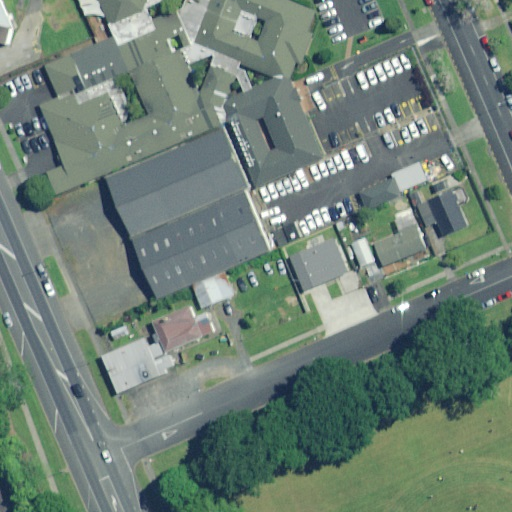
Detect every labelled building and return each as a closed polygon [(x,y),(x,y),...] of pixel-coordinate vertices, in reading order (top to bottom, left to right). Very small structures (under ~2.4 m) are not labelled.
[(53,197),(222,125),(249,188),(319,157),(284,75),(295,70),(312,13),(281,0),(95,0),(114,37),(43,67),(56,99),(38,107),(64,166),(43,175),(53,197)] [(267,251),(213,130),(96,182),(149,302),(267,251)] [(420,162),(394,173),(402,192),(429,181),(420,162)] [(445,188),(413,202),(430,241),(463,227),(445,188)] [(354,284),(328,225),(277,247),(303,306),(354,284)] [(407,225),(370,241),(381,266),(418,250),(407,225)] [(376,261),(366,238),(353,243),(363,267),(376,261)] [(208,280),(187,290),(196,309),(217,300),(208,280)] [(183,307),(148,322),(162,356),(198,340),(183,307)] [(127,323),(111,331),(115,341),(132,333),(127,323)] [(142,337),(97,356),(114,394),(158,374),(142,337)]
